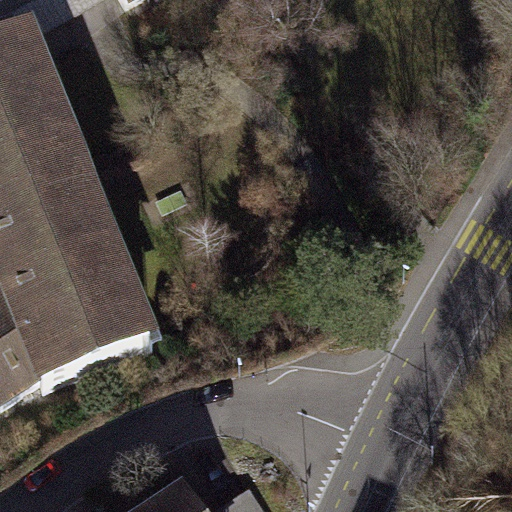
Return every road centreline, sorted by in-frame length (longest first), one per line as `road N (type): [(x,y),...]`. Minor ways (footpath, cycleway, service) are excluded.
road 1 (residential): [(72,511),(119,472),(243,409),(318,401),(406,436)]
road 2 (unclassified): [(406,436),(511,203)]
